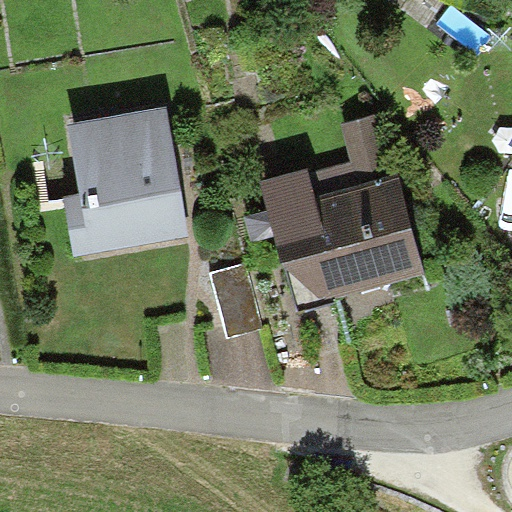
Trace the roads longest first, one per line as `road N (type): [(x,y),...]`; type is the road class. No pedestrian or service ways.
road 1 (residential): [(362,433),(0,384)]
road 2 (residential): [(362,433),(511,407)]
road 3 (track): [(453,511),(362,433)]
